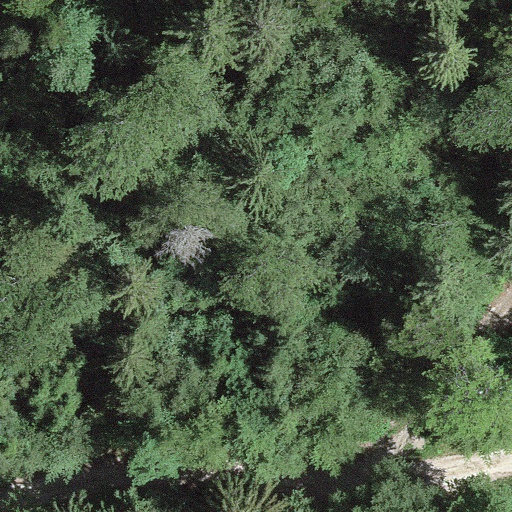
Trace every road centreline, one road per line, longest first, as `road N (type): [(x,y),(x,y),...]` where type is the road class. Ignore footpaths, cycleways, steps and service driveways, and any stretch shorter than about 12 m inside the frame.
road 1 (track): [(39,511),(109,497),(384,492)]
road 2 (track): [(511,293),(325,495)]
road 3 (track): [(384,492),(511,462)]
